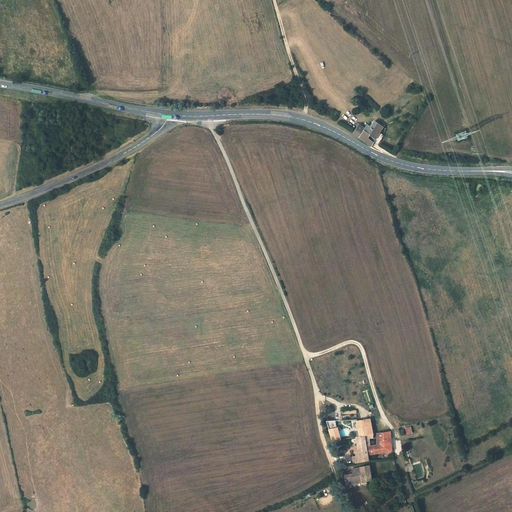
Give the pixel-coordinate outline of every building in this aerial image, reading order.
[(362,138),(367,133),(377,142),(386,129),(380,124),(375,129),(371,126),(370,128),(365,125),(356,134),(362,138)] [(364,392),(367,403),(373,401),(369,390),(364,392)] [(362,441),(377,437),(373,423),(359,421),(362,441)] [(336,448),(341,447),(346,446),(338,426),(330,427),(336,448)] [(381,436),(377,437),(358,442),(361,454),(354,456),(357,468),(358,469),(371,465),(370,460),(376,458),(397,453),(393,433),(381,436)] [(349,491),(376,483),(372,470),(364,473),(365,479),(347,485),(349,491)]
